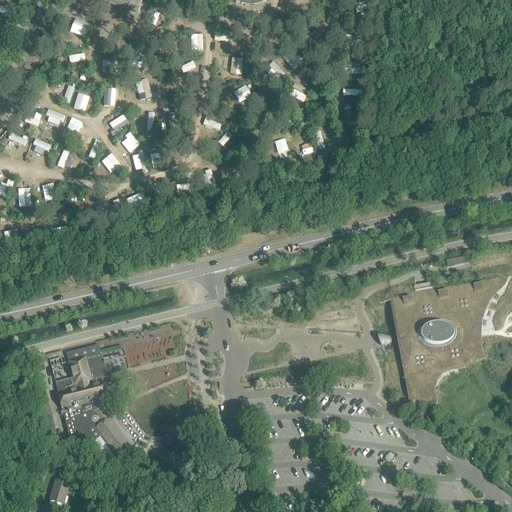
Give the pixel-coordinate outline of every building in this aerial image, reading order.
[(95,0),(138,15),(143,0),(95,0)] [(502,282),(502,280),(487,280),(472,280),(458,280),(448,281),(439,282),(430,284),(415,287),(412,287),(409,288),(406,289),(403,291),(400,292),(398,294),(396,296),(394,299),(392,301),(394,314),(399,341),(404,365),(412,405),(410,405),(410,406),(413,406),(418,407),(423,408),(428,409),(434,409),(431,394),(431,392),(431,390),(431,388),(431,386),(432,384),(432,382),(433,380),(434,378),(435,376),(437,375),(438,373),(440,372),(441,371),(443,370),(445,369),(447,368),(449,368),(456,367),(458,366),(460,366),(462,365),(464,364),(468,362),(470,360),(473,359),(476,358),(479,357),(478,354),(477,349),(476,343),(476,338),(479,338),(478,331),(476,331),(477,325),(478,320),(480,315),(482,309),(484,304),(487,299),(491,295),(495,291),(498,287),(499,286),(500,285),(501,283),(502,282)] [(109,420),(108,420),(103,411),(106,410),(103,400),(104,399),(100,383),(99,384),(98,379),(105,377),(97,346),(64,355),(71,381),(54,385),(57,396),(61,411),(69,440),(78,438),(86,449),(87,449),(103,471),(131,449),(109,420)] [(44,394),(38,396),(51,445),(64,442),(61,432),(55,434),(44,394)] [(181,432),(170,434),(171,441),(182,439),(181,432)] [(49,501),(63,506),(67,494),(68,495),(71,486),(55,481),(49,501)]
